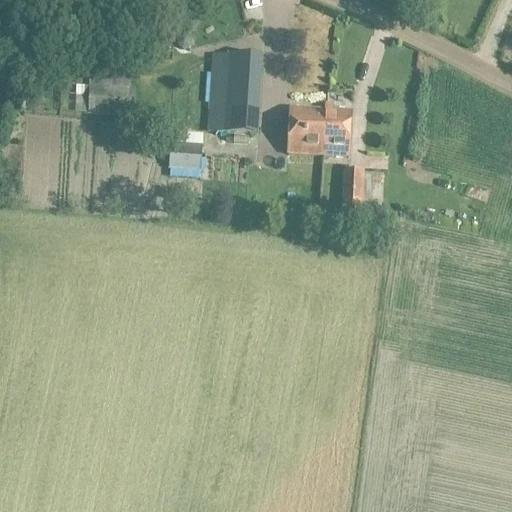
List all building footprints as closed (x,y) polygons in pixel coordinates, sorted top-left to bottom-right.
[(209,93),(260,97),(263,59),(227,57),(227,58),(211,57),(209,93)] [(87,61),(87,68),(99,68),(100,60),(94,60),(94,61),(87,61)] [(89,87),(90,87),(102,88),(116,88),(129,89),(135,89),(135,80),(89,78),(89,87)] [(102,89),(90,88),(89,88),(87,116),(128,118),(129,90),(116,89),(102,89)] [(209,93),(206,134),(257,138),(260,97),(209,93)] [(326,108),(325,113),(323,158),(348,160),(350,114),(333,113),(333,108),(326,108)] [(323,158),(325,113),(291,111),(288,156),(323,158)] [(165,141),(196,142),(197,131),(165,130),(165,141)] [(170,146),(168,171),(200,174),(202,148),(170,146)] [(343,174),(340,227),(362,228),(364,175),(343,174)]
